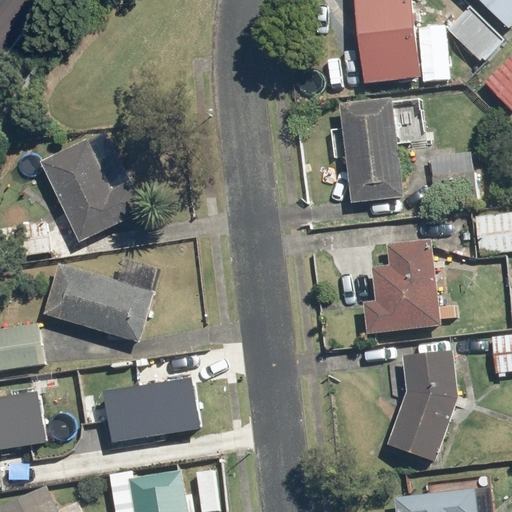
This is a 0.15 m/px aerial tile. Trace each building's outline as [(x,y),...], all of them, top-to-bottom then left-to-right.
[(420,0),(361,0),(371,85),(428,79),(420,0)] [(511,0),(485,0),(511,27),(511,0)] [(477,6),(453,27),(486,64),(509,43),(477,6)] [(511,61),(490,82),(511,107),(511,61)] [(398,99),(347,104),(357,204),(408,199),(398,99)] [(114,130),(47,162),(85,241),(152,209),(114,130)] [(479,172),(437,177),(441,209),(482,204),(479,172)] [(511,214),(481,218),(485,256),(511,252),(511,214)] [(370,301),(374,332),(445,324),(437,257),(434,257),(432,241),(395,245),(397,263),(380,265),(384,299),(370,301)] [(65,264),(51,314),(144,340),(159,291),(65,264)] [(0,329),(0,371),(48,366),(42,324),(0,329)] [(511,334),(496,337),(498,355),(499,363),(500,375),(511,374),(511,334)] [(457,350),(410,354),(413,391),(394,445),(442,462),(463,399),(457,350)] [(108,387),(114,437),(207,426),(201,376),(108,387)] [(0,401),(0,452),(50,446),(43,396),(0,401)] [(195,511),(188,469),(134,477),(139,511),(195,511)] [(63,511),(54,489),(0,511),(63,511)] [(484,511),(484,492),(403,496),(403,511),(484,511)]
